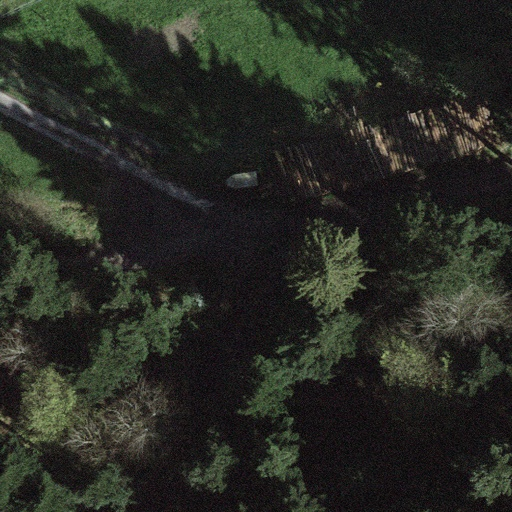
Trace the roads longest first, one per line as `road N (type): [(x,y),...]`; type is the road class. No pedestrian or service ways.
road 1 (track): [(0,253),(286,228),(431,204),(511,178)]
road 2 (track): [(0,79),(242,219),(286,228)]
